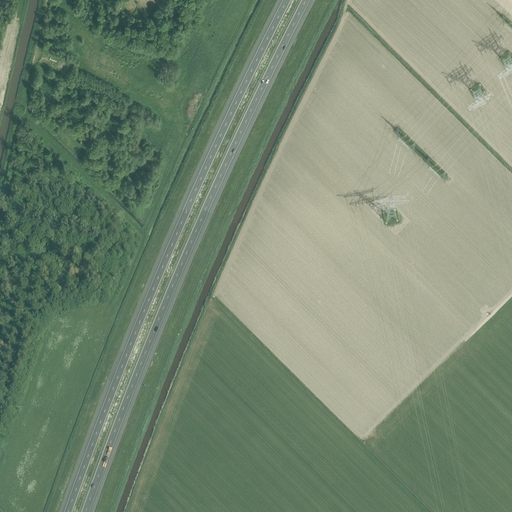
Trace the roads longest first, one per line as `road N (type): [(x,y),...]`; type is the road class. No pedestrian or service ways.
road 1 (motorway): [(87,511),(181,270),(309,0)]
road 2 (motorway): [(286,0),(186,207),(65,511)]
